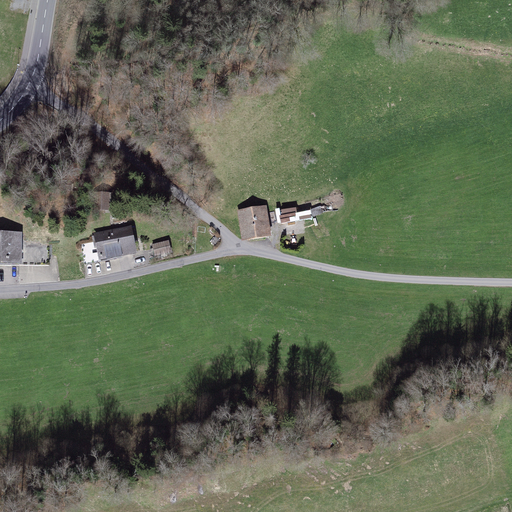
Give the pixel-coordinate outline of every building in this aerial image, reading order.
[(283,216),(298,215),(298,207),(282,208),(283,216)] [(241,213),(246,242),(273,237),(268,208),(241,213)] [(130,234),(93,241),(98,270),(136,263),(130,234)] [(23,242),(0,241),(0,272),(22,273),(23,242)] [(172,247),(153,251),(155,260),(174,256),(172,247)]
